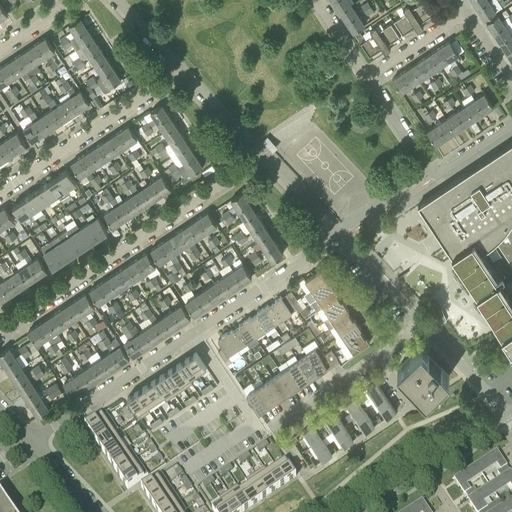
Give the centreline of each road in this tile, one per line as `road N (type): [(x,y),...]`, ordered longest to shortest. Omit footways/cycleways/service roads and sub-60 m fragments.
road 1 (residential): [(29,439),(340,237)]
road 2 (residential): [(0,332),(265,156)]
road 3 (residential): [(0,192),(185,68)]
road 4 (residential): [(379,358),(412,405),(304,474)]
road 5 (residential): [(304,474),(275,426),(379,358)]
road 6 (residential): [(421,320),(506,415)]
